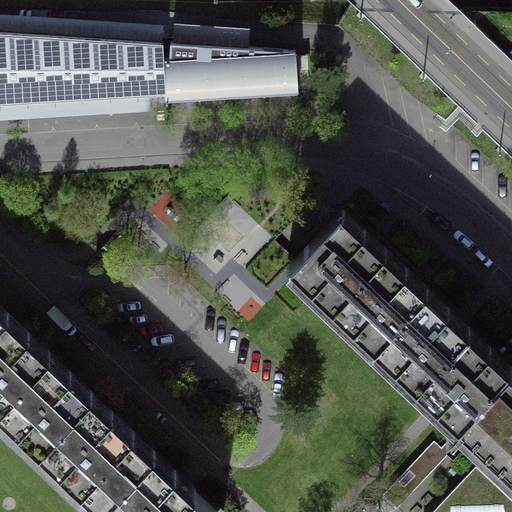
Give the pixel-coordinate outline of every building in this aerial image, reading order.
[(0,100),(165,91),(163,57),(162,40),(15,30),(0,29),(0,100)] [(163,57),(165,91),(166,98),(242,94),(298,90),(295,49),(293,49),(293,50),(288,50),(288,49),(170,41),(169,57),(163,57)] [(290,262),(333,302),(384,248),(362,228),(341,207),(290,262)] [(333,302),(375,341),(426,287),(405,267),(384,248),(333,302)] [(426,287),(375,341),(417,381),(468,326),(447,307),(426,287)] [(41,345),(6,312),(0,318),(0,403),(48,352),(41,345)] [(489,346),(468,326),(417,381),(459,420),(510,366),(489,346)] [(83,384),(48,352),(0,403),(0,408),(39,445),(90,391),(83,384)] [(511,511),(511,368),(510,366),(459,420),(498,457),(485,472),(476,464),(430,511),(511,511)] [(125,424),(90,391),(39,445),(102,504),(153,450),(125,424)] [(427,462),(450,438),(446,434),(436,443),(434,441),(397,480),(404,487),(427,462)] [(188,483),(153,450),(102,504),(110,511),(217,511),(218,511),(188,483)]
